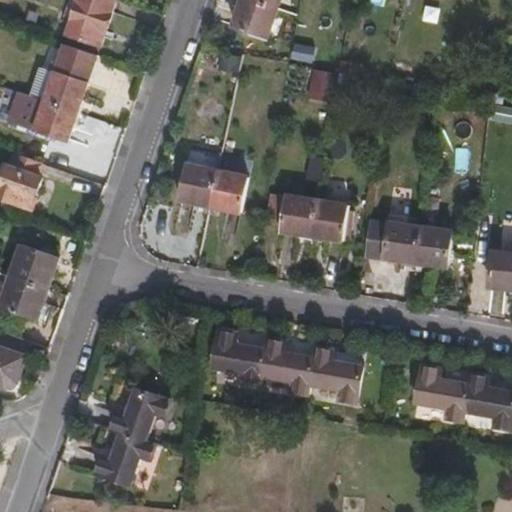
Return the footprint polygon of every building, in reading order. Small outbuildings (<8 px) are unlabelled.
[(102,43),(116,0),(79,0),(68,31),(102,43)] [(268,37),(278,8),(252,0),(245,0),(236,25),(268,37)] [(252,0),(278,8),(280,0),(252,0)] [(98,54),(64,43),(62,48),(96,60),(98,54)] [(79,111),(96,60),(62,48),(54,71),(44,98),(79,111)] [(240,67),(243,52),(223,48),(220,63),(240,67)] [(44,98),(54,71),(40,66),(31,94),(44,98)] [(70,141),(79,111),(44,98),(31,94),(18,90),(9,118),(70,141)] [(0,195),(33,207),(44,176),(39,173),(43,159),(17,151),(13,165),(8,163),(0,184),(0,195)] [(213,206),(220,171),(189,165),(183,201),(213,206)] [(244,211),(250,176),(220,171),(213,206),(244,211)] [(315,237),(319,199),(268,192),(261,229),(315,237)] [(345,241),(350,204),(319,199),(315,237),(345,241)] [(419,264),(424,226),(392,221),(387,259),(419,264)] [(451,269),(455,230),(424,226),(419,264),(451,269)] [(48,291),(59,257),(23,245),(12,278),(48,291)] [(511,288),(511,250),(496,249),(492,286),(511,288)] [(38,322),(48,291),(12,278),(2,309),(38,322)] [(266,382),(275,335),(273,335),(271,345),(243,339),(244,330),(227,326),(219,364),(253,371),(253,380),(266,382)] [(316,384),(324,346),(318,345),(317,353),(291,348),(292,339),(275,335),(266,382),(269,384),(271,375),(294,379),(293,388),(315,393),(316,384)] [(360,402),(367,364),(337,359),(338,349),(324,346),(316,384),(342,390),(341,398),(360,402)] [(19,379),(26,358),(0,349),(0,382),(6,385),(19,379)] [(473,408),(481,368),(475,368),(474,376),(446,371),(447,362),(428,358),(421,396),(451,403),(450,413),(466,416),(469,407),(473,408)] [(511,424),(511,383),(495,380),(496,371),(481,368),(473,408),(497,413),(495,421),(511,424)] [(149,438),(159,412),(167,414),(172,398),(139,387),(130,411),(120,408),(114,427),(123,429),(149,438)] [(134,481),(144,453),(153,455),(158,441),(149,438),(123,429),(114,454),(105,453),(99,469),(134,481)]
